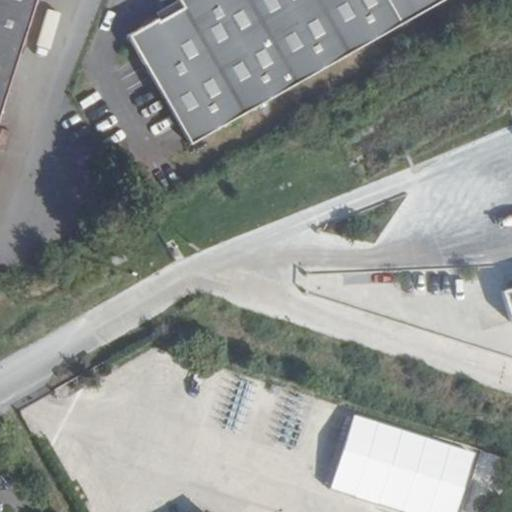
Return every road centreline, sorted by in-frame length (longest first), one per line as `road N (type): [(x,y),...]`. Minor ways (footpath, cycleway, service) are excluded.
road 1 (unknown): [(11,376),(62,431),(281,511)]
road 2 (unknown): [(0,241),(89,0)]
road 3 (unclassified): [(0,382),(200,266)]
